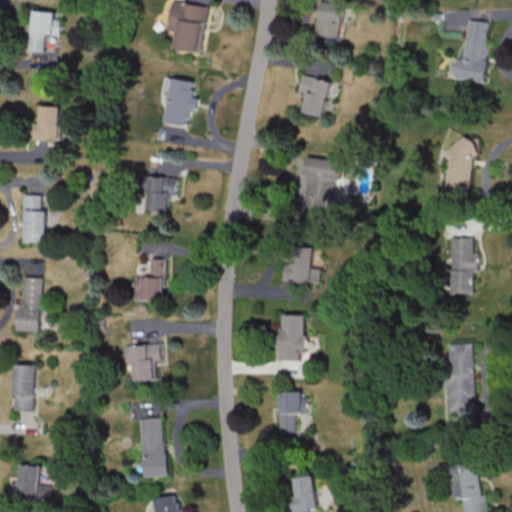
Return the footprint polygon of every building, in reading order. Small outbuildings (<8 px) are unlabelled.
[(323,0),(318,35),(342,39),(347,0),(323,0)] [(174,1),(170,30),(180,31),(177,48),(202,52),(209,6),(174,1)] [(62,19),(55,18),(56,12),(34,9),(29,51),(43,53),(46,33),(60,35),(62,19)] [(493,23),(467,20),(460,79),(485,82),(493,23)] [(301,93),(309,94),(306,113),(326,117),(332,80),(304,75),(301,93)] [(167,123),(193,126),(199,81),(174,78),(167,123)] [(61,106),(41,106),(41,123),(34,123),(34,140),(61,140),(61,106)] [(476,141),(451,141),(449,203),(474,204),(476,141)] [(342,202),(345,161),(309,158),(305,214),(325,215),(326,201),(342,202)] [(170,195),(177,195),(178,178),(141,176),(141,192),(150,192),(149,212),(169,212),(170,195)] [(45,243),(45,195),(23,195),(23,243),(45,243)] [(477,238),(454,238),(454,293),(477,293),(477,238)] [(315,268),(316,247),(295,246),(295,263),(287,263),(286,281),(323,283),(323,269),(315,268)] [(137,277),(137,299),(167,299),(167,259),(151,259),(151,277),(137,277)] [(39,331),(41,278),(19,277),(17,330),(39,331)] [(309,315),(283,315),(283,360),(309,360),(309,315)] [(445,363),(445,390),(451,390),(451,413),(476,412),(476,343),(452,344),(452,363),(445,363)] [(126,346),(127,362),(134,362),(135,379),(156,379),(156,363),(162,363),(162,345),(126,346)] [(34,411),(34,365),(13,365),(13,411),(34,411)] [(283,433),(301,433),(301,416),(309,416),(309,392),(283,392),(283,433)] [(169,475),(165,417),(142,419),(146,477),(169,475)] [(458,500),(465,499),(465,511),(486,511),(482,462),(455,464),(458,500)] [(40,465),(20,465),(20,482),(12,482),(12,500),(40,500),(40,465)] [(292,511),(318,511),(318,476),(297,476),(297,495),(292,495),(292,511)] [(180,511),(180,496),(155,496),(155,511),(180,511)]
